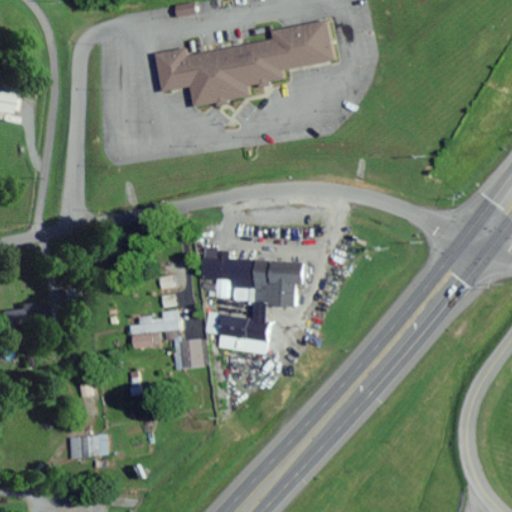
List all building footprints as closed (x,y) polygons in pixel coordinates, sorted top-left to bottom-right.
[(337,65),(331,23),(273,32),(275,43),(190,56),(189,50),(158,55),(164,94),(193,90),(196,110),(253,101),(251,90),(289,84),(287,73),(337,65)] [(0,117),(0,115),(11,117),(15,97),(0,94),(0,117)] [(297,308),(298,286),(307,286),(308,264),(256,261),(256,262),(231,260),(231,253),(219,252),(219,260),(207,260),(205,282),(219,283),(218,300),(232,301),(232,305),(297,308)] [(12,306),(12,325),(47,325),(47,306),(12,306)] [(184,343),(182,313),(164,314),(164,319),(133,320),(135,354),(162,352),(161,335),(167,335),(168,343),(182,342),(183,371),(209,369),(207,342),(184,343)] [(272,323),(225,316),(224,326),(219,325),(220,316),(211,315),(209,335),(222,336),(221,350),(268,357),(272,323)] [(72,460),(110,459),(109,438),(71,439),(72,460)]
